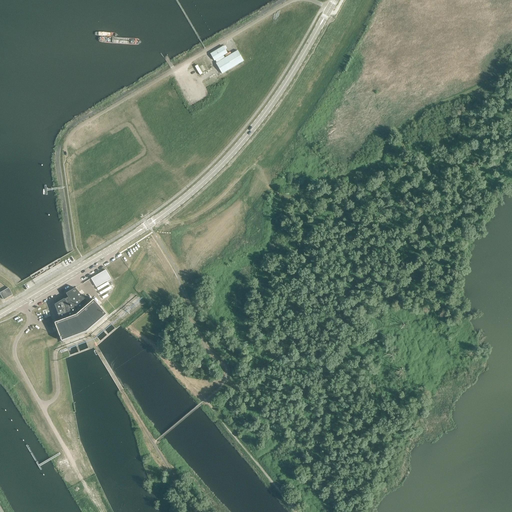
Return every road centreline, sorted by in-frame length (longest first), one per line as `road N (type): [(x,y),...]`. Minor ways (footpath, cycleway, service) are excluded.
road 1 (secondary): [(0,314),(200,184),(258,121),(328,10)]
road 2 (unclassified): [(67,157),(68,135),(80,125),(294,0)]
